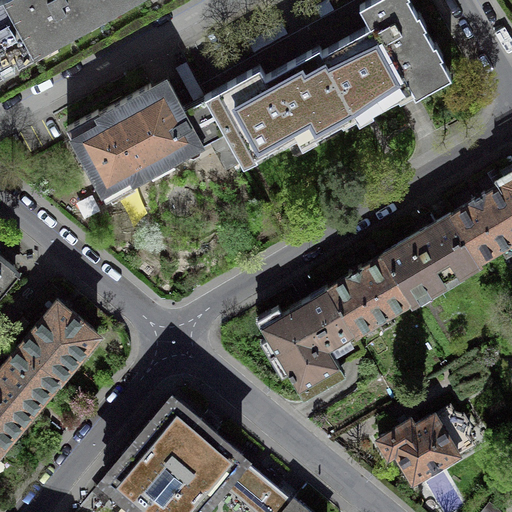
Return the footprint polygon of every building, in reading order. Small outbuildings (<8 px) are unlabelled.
[(0,0),(0,65),(30,49),(3,0),(0,0)] [(103,9),(97,0),(3,0),(30,49),(48,39),(52,45),(71,35),(67,28),(103,9)] [(97,0),(103,9),(118,0),(97,0)] [(366,0),(360,4),(370,23),(375,20),(412,86),(412,87),(415,93),(451,74),(410,0),(366,0)] [(375,20),(370,23),(346,36),(322,49),(321,49),(356,111),(355,111),(358,117),(412,87),(412,86),(375,20)] [(301,141),(355,111),(356,111),(321,49),(322,49),(319,44),(292,59),(265,74),(296,130),(295,131),(301,141)] [(242,160),(295,131),(296,130),(265,74),(260,63),(232,78),(205,93),(205,94),(224,128),(242,160)] [(203,140),(224,128),(205,94),(183,106),(169,80),(165,82),(160,85),(155,88),(154,89),(151,83),(99,111),(98,109),(67,126),(106,197),(137,180),(136,177),(185,150),(186,151),(193,153),(200,149),(202,142),(202,141),(203,141),(203,140)] [(453,210),(451,211),(479,258),(480,257),(511,237),(511,190),(505,179),(504,180),(504,181),(486,192),(485,190),(478,194),(471,198),(472,200),(453,211),(453,210)] [(382,252),(410,298),(479,258),(451,211),(417,231),(382,252)] [(0,293),(22,268),(0,250),(0,293)] [(330,283),(328,284),(355,330),(356,331),(357,330),(408,299),(408,300),(410,299),(410,298),(382,252),(381,253),(362,264),(362,263),(355,267),(348,271),(348,273),(330,284),(330,283)] [(355,330),(328,284),(327,283),(306,296),(282,310),(278,303),(256,316),(267,335),(261,338),(282,374),(288,370),(298,387),(340,363),(329,345),(355,330)] [(58,297),(20,342),(60,375),(98,331),(67,305),(58,297)] [(0,366),(0,437),(4,441),(59,375),(60,376),(60,375),(20,342),(0,366)] [(474,350),(452,363),(457,371),(449,376),(452,381),(462,397),(491,380),(481,357),(479,358),(474,350)] [(222,477),(240,455),(241,453),(214,430),(208,426),(172,395),(107,474),(110,477),(118,484),(114,489),(141,511),(192,511),(195,508),(193,506),(217,477),(219,479),(222,477)] [(377,436),(388,455),(396,450),(413,479),(459,452),(453,442),(468,433),(468,432),(469,424),(470,424),(463,412),(462,412),(455,410),(454,410),(453,410),(449,404),(435,412),(434,411),(415,422),(411,416),(399,423),(377,436)] [(222,477),(263,511),(311,511),(309,510),(294,497),(292,499),(240,455),(222,477)] [(502,511),(489,501),(480,511),(502,511)]
